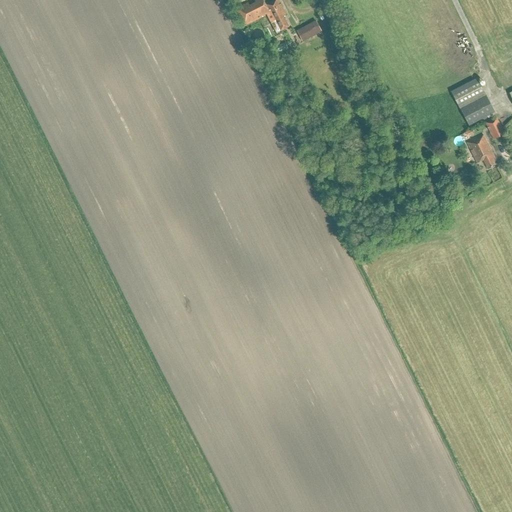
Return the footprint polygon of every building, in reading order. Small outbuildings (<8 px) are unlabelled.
[(263,0),(257,0),(255,2),(255,3),(250,6),(248,3),(236,9),(245,27),(263,17),(263,16),(266,15),(266,14),(270,13),(266,5),(263,0)] [(279,0),(274,0),(266,5),(270,13),(266,14),(266,15),(276,33),(280,31),(290,26),(285,17),(287,16),(279,0)] [(317,20),(297,30),(303,41),(322,31),(317,20)] [(287,48),(285,43),(277,46),(279,52),(287,48)] [(451,92),(469,126),(495,113),(477,79),(451,92)] [(499,117),(506,131),(511,128),(511,116),(509,111),(499,117)] [(485,124),(494,140),(505,134),(497,118),(485,124)] [(483,135),(466,143),(477,164),(483,161),(488,170),(496,166),(494,163),(497,162),(483,135)]
